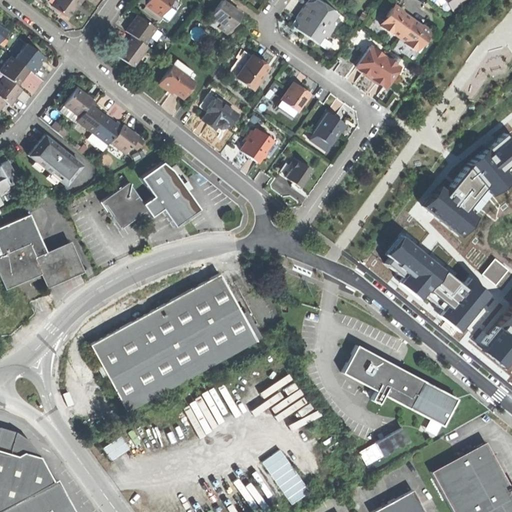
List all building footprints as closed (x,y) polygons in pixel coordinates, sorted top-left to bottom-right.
[(71,5),(74,0),(51,0),(49,3),(64,14),(71,5)] [(142,0),(143,1),(157,12),(166,0),(142,0)] [(239,12),(222,0),(219,0),(206,18),(224,32),(232,21),(239,12)] [(312,0),(310,4),(305,1),(299,9),(294,16),(298,20),(293,26),(304,34),(316,42),(321,34),(326,34),(333,26),(331,20),(337,12),(318,0),(312,0)] [(442,11),(448,6),(443,0),(429,0),(435,4),(442,11)] [(389,29),(396,34),(409,17),(400,10),(391,4),(383,14),(385,16),(379,24),(387,30),(389,29)] [(124,27),(130,32),(142,41),(153,25),(135,11),(130,19),(124,27)] [(403,42),(410,47),(416,38),(419,40),(427,30),(417,23),(409,17),(396,34),(402,39),(403,42)] [(122,43),(115,53),(130,64),(146,44),(142,41),(130,32),(122,43)] [(379,81),(383,84),(397,64),(368,44),(354,65),(359,68),(365,72),(364,74),(369,78),(371,76),(379,81)] [(25,45),(14,60),(25,69),(28,71),(34,64),(40,56),(25,45)] [(255,59),(242,49),(226,70),(251,87),(265,65),(255,59)] [(19,77),(25,69),(14,60),(9,56),(0,68),(0,73),(2,75),(14,84),(19,77)] [(174,58),(170,64),(184,75),(189,69),(174,58)] [(180,96),(192,80),(184,75),(170,64),(158,79),(158,83),(162,86),(167,86),(174,92),(180,96)] [(18,88),(14,84),(2,75),(0,78),(0,97),(2,99),(7,103),(12,95),(18,88)] [(279,98),(295,109),(307,92),(300,86),(292,81),(279,98)] [(62,102),(76,114),(86,101),(89,97),(83,93),(75,86),(62,102)] [(234,113),(213,97),(199,118),(206,123),(212,127),(213,125),(215,126),(221,125),(223,124),(224,126),(234,113)] [(89,130),(90,130),(102,114),(95,108),(86,101),(76,114),(73,118),(89,130)] [(335,117),(326,111),(311,131),(328,143),(342,123),(335,117)] [(105,142),(106,140),(117,125),(111,120),(102,114),(90,130),(105,142)] [(60,134),(65,128),(53,119),(48,125),(60,134)] [(122,152),(135,135),(128,130),(119,123),(117,125),(106,140),(122,152)] [(255,127),(239,148),(248,154),(256,160),(271,139),(255,127)] [(78,161),(41,131),(32,142),(26,151),(48,168),(47,169),(62,181),(78,161)] [(477,214),(473,210),(489,191),(491,194),(511,177),(508,172),(511,168),(511,139),(507,132),(488,148),(487,146),(466,163),(467,165),(448,189),(439,183),(422,203),(460,234),(477,214)] [(298,185),(310,169),(292,156),(287,164),(290,166),(284,175),(292,181),(298,185)] [(0,190),(8,186),(4,178),(12,174),(3,157),(0,158),(0,190)] [(151,194),(175,176),(161,158),(137,175),(151,194)] [(133,215),(145,206),(141,201),(121,174),(110,182),(114,187),(99,198),(119,225),(133,215)] [(197,206),(175,176),(151,194),(159,205),(173,224),(186,214),(197,206)] [(141,201),(145,206),(149,212),(159,205),(151,194),(141,201)] [(0,254),(7,251),(4,244),(25,235),(28,242),(34,255),(47,250),(30,210),(0,223),(0,254)] [(458,329),(488,293),(467,275),(461,282),(401,232),(385,252),(390,256),(386,260),(402,274),(398,279),(419,296),(422,291),(440,306),(436,311),(458,329)] [(7,251),(28,242),(25,235),(4,244),(7,251)] [(68,240),(47,250),(34,255),(41,270),(46,282),(80,267),(68,240)] [(30,275),(41,270),(34,255),(28,242),(7,251),(0,254),(0,271),(6,285),(30,275)] [(495,279),(503,281),(506,268),(498,266),(495,279)] [(124,408),(254,337),(217,270),(87,342),(108,380),(124,408)] [(511,301),(494,323),(495,324),(481,340),(484,343),(480,348),(501,365),(511,352),(511,301)] [(375,388),(384,393),(408,406),(423,379),(355,342),(340,369),(375,388)] [(456,397),(423,379),(408,406),(441,425),(456,397)] [(215,419),(229,414),(217,385),(203,391),(215,419)] [(379,402),(384,393),(375,388),(371,397),(379,402)] [(366,464),(414,441),(407,427),(359,449),(366,464)] [(119,433),(100,446),(109,458),(128,445),(119,433)] [(429,469),(452,511),(511,511),(511,489),(485,439),(429,469)] [(264,459),(292,504),(312,491),(283,447),(264,459)] [(0,508),(50,481),(37,456),(19,451),(13,455),(0,451),(0,508)] [(73,511),(55,478),(50,481),(0,508),(0,511),(73,511)] [(372,508),(373,511),(426,511),(413,486),(372,508)]
